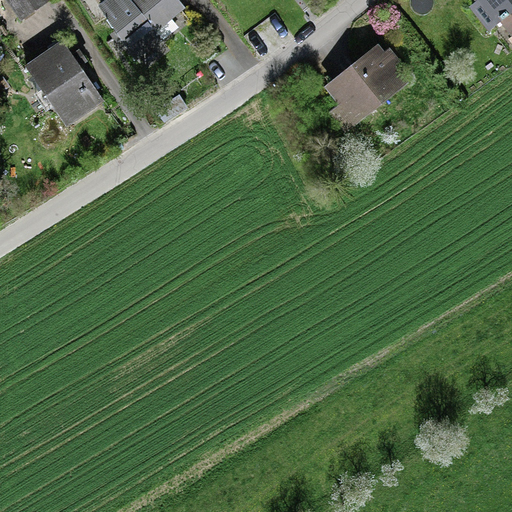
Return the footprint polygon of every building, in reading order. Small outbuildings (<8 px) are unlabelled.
[(46,0),(8,0),(21,19),(48,1),(46,0)] [(129,0),(108,0),(100,7),(136,59),(162,38),(155,30),(184,7),(178,0),(132,0),(130,1),(129,0)] [(511,0),(478,0),(479,1),(472,6),(490,28),(501,19),(502,20),(509,15),(507,13),(511,8),(511,0)] [(103,100),(64,42),(26,68),(40,89),(45,85),(71,122),(103,100)] [(402,85),(375,51),(331,86),(344,102),(333,111),(347,129),(402,85)]
